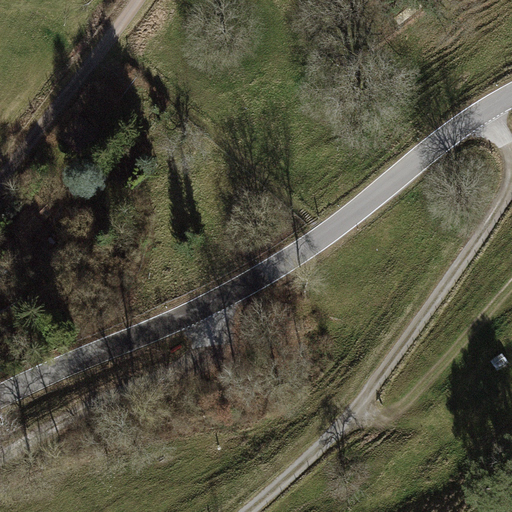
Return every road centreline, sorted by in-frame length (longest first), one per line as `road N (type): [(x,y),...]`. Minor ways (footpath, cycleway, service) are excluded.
road 1 (tertiary): [(511,96),(278,265),(0,398)]
road 2 (track): [(511,174),(507,197),(354,410),(247,511)]
road 3 (track): [(218,299),(207,356),(84,408),(0,459)]
road 4 (track): [(0,182),(135,0)]
